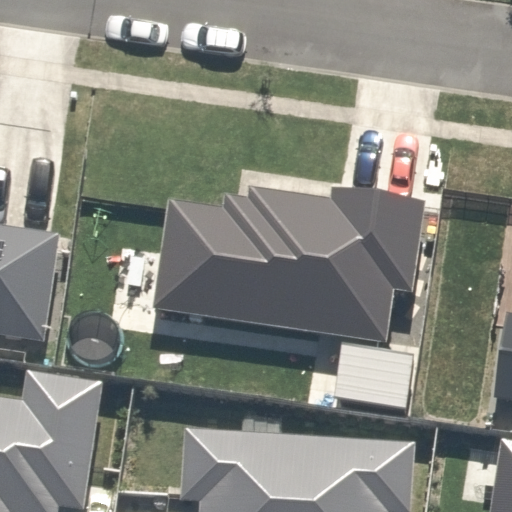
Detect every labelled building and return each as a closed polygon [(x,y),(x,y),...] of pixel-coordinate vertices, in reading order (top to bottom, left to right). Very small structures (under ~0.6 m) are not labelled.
[(161,212),(144,314),(387,353),(396,301),(413,303),(428,207),(318,189),(315,205),(242,193),(236,224),(161,212)] [(0,351),(32,357),(50,237),(0,229),(0,351)] [(511,311),(485,309),(474,415),(511,418),(511,311)] [(0,511),(55,511),(56,507),(82,510),(103,380),(24,366),(19,400),(0,397),(0,511)] [(409,511),(412,442),(183,428),(178,499),(199,500),(197,511),(409,511)] [(511,511),(511,440),(498,439),(488,511),(511,511)]
